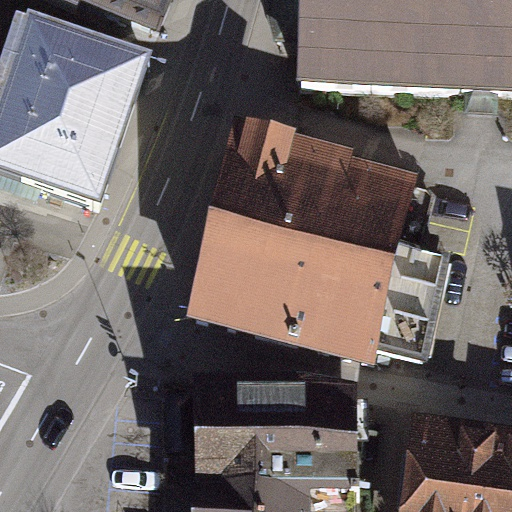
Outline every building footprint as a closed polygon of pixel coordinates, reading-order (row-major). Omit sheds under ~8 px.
[(15,0),(49,10),(53,0),(15,0)] [(53,0),(49,10),(83,27),(92,10),(174,40),(187,0),(53,0)] [(511,0),(268,0),(268,7),(277,36),(303,37),(302,90),(466,95),(466,109),(484,110),(501,110),(502,100),(511,100),(511,0)] [(159,76),(35,32),(33,38),(21,34),(0,94),(0,111),(5,114),(0,128),(0,192),(105,229),(159,76)] [(426,191),(233,145),(217,216),(202,276),(188,337),(370,380),(373,368),(392,293),(444,305),(454,268),(410,258),(426,191)] [(426,381),(444,305),(392,293),(373,368),(426,381)] [(189,397),(188,502),(355,504),(357,400),(189,397)] [(511,511),(511,442),(413,429),(402,511),(511,511)] [(354,511),(355,504),(188,502),(187,511),(354,511)]
